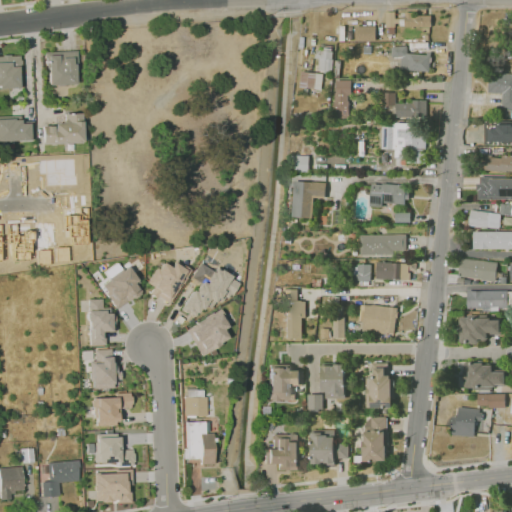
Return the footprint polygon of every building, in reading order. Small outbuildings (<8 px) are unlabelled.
[(386,12),(387,28),(397,28),(396,23),(405,23),(405,18),(397,18),(396,11),(386,12)] [(405,12),(405,18),(405,23),(405,27),(433,27),(433,16),(416,16),(416,12),(405,12)] [(356,27),(377,27),(377,41),(357,41),(356,27)] [(392,46),(393,59),(403,57),(403,70),(431,72),(432,54),(408,53),(408,45),(392,46)] [(45,51),(77,50),(77,85),(46,85),(45,51)] [(333,72),(316,70),(318,51),(335,51),(333,72)] [(0,56),(19,56),(19,88),(0,89),(0,56)] [(323,73),(301,71),(299,86),(321,89),(323,73)] [(502,93),(502,108),(511,108),(511,73),(488,73),(488,92),(502,93)] [(352,79),(350,118),(334,118),(336,80),(352,79)] [(384,93),(383,106),(396,107),(396,103),(396,92),(384,93)] [(426,100),(427,119),(396,117),(396,103),(411,103),(411,100),(426,100)] [(42,125),(43,143),(83,142),(82,113),(64,113),(65,125),(42,125)] [(0,116),(19,116),(19,121),(32,120),(34,141),(0,141),(0,116)] [(383,126),(395,127),(395,122),(412,123),(411,128),(426,129),(424,164),(394,162),(395,150),(382,149),(383,126)] [(482,123),(483,141),(510,141),(510,122),(482,123)] [(291,155),(291,173),(310,173),(310,155),(291,155)] [(511,156),(483,155),(483,170),(511,171),(511,156)] [(18,157),(0,157),(0,175),(19,175),(18,157)] [(79,157),(80,186),(44,187),(44,175),(39,175),(38,158),(79,157)] [(511,177),(478,178),(478,199),(511,198),(511,177)] [(295,180),(327,182),(326,199),(315,198),(313,218),(292,217),(295,180)] [(372,183),(370,207),(383,207),(383,202),(407,204),(407,199),(411,199),(411,191),(407,191),(407,185),(372,183)] [(511,203),(499,203),(499,215),(511,214),(511,203)] [(59,205),(88,204),(89,247),(60,248),(59,205)] [(499,227),(500,212),(469,211),(468,226),(499,227)] [(396,212),(396,223),(411,224),(411,213),(396,212)] [(5,223),(33,223),(34,262),(6,262),(5,223)] [(511,248),(511,230),(472,231),(473,249),(511,248)] [(361,235),(361,255),(407,255),(407,234),(361,235)] [(458,277),(495,281),(497,262),(460,258),(458,277)] [(189,267),(170,300),(145,288),(161,261),(172,269),(177,259),(189,267)] [(377,262),(377,278),(410,280),(410,263),(377,262)] [(371,264),(371,280),(355,281),(355,264),(371,264)] [(241,284),(194,317),(177,305),(219,265),(241,284)] [(100,280),(115,302),(141,291),(124,267),(100,280)] [(278,289),(298,289),(299,301),(306,301),(306,318),(303,318),(303,338),(278,337),(278,289)] [(507,308),(508,290),(467,290),(467,307),(507,308)] [(87,296),(89,344),(103,345),(103,329),(112,329),(110,310),(101,311),(100,297),(87,296)] [(366,304),(362,338),(385,338),(386,333),(394,334),(398,308),(366,304)] [(224,309),(190,327),(205,356),(228,339),(222,327),(232,321),(224,309)] [(458,315),(458,342),(487,342),(487,334),(500,334),(500,319),(491,319),(491,315),(458,315)] [(334,316),(345,316),(346,338),(334,338),(334,316)] [(91,360),(92,387),(112,387),(111,348),(95,349),(95,359),(91,360)] [(367,377),(367,408),(393,408),(393,399),(396,399),(396,379),(391,379),(391,375),(387,375),(387,369),(389,369),(390,362),(373,361),(373,377),(367,377)] [(505,371),(492,372),(492,362),(463,364),(464,388),(505,386),(505,371)] [(268,365),(291,365),(292,371),(304,371),(305,386),(297,386),(297,402),(268,402),(268,365)] [(322,365),(345,365),(346,399),(325,399),(323,399),(323,393),(322,365)] [(309,393),(309,411),(325,410),(325,399),(323,399),(323,393),(309,393)] [(477,394),(478,407),(505,406),(505,393),(477,394)] [(94,397),(115,395),(129,394),(131,406),(117,406),(117,422),(95,423),(94,397)] [(186,415),(207,414),(205,397),(185,398),(186,406),(181,406),(182,415),(186,415)] [(452,419),(451,435),(474,436),(475,422),(482,422),(482,409),(458,407),(457,420),(452,419)] [(363,416),(388,415),(388,461),(363,462),(363,416)] [(188,459),(186,422),(205,421),(205,432),(212,433),(214,463),(200,465),(200,459),(188,459)] [(349,443),(350,459),(336,459),(337,465),(311,465),(312,430),(336,429),(336,444),(349,443)] [(95,434),(118,433),(120,449),(133,448),(136,468),(97,470),(95,434)] [(271,433),(299,433),(300,470),(277,470),(276,463),(265,464),(265,448),(271,448),(271,433)] [(41,482),(43,496),(59,495),(57,482),(77,480),(76,461),(49,463),(51,481),(41,482)] [(0,468),(0,501),(23,500),(21,466),(0,468)] [(96,504),(130,505),(127,471),(94,472),(96,504)]
